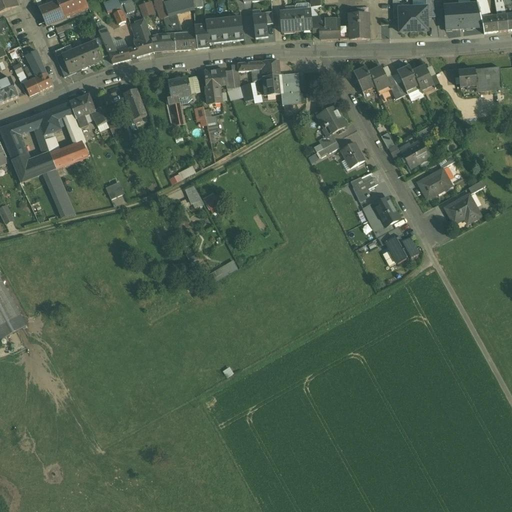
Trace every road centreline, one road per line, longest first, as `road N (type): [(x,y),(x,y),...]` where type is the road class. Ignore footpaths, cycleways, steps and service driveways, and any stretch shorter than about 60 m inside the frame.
road 1 (unclassified): [(326,50),(511,400)]
road 2 (residential): [(326,50),(154,64),(62,93)]
road 3 (residential): [(511,41),(326,50)]
